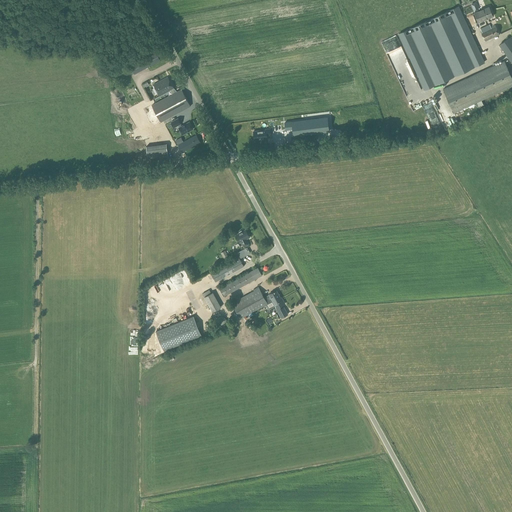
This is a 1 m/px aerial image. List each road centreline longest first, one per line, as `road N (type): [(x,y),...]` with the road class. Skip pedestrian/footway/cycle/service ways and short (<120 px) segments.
road 1 (unclassified): [(422,511),(144,0)]
road 2 (unknown): [(278,246),(150,316)]
